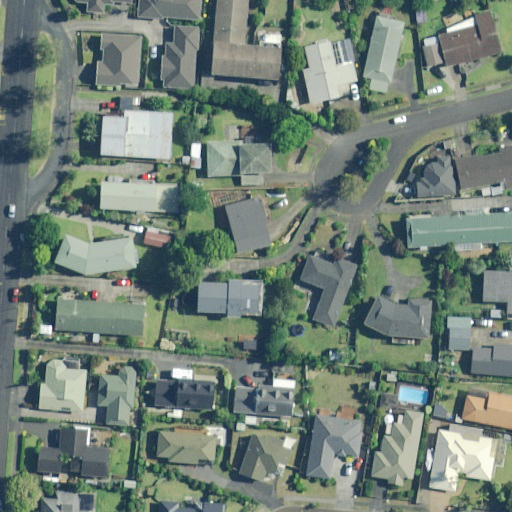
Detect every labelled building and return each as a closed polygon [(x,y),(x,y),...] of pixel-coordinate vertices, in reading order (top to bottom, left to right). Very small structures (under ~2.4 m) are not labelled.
[(107,23),(108,10),(133,10),(132,0),(67,0),(67,9),(83,9),(82,21),(107,23)] [(137,0),(136,24),(200,28),(201,0),(137,0)] [(203,0),(198,68),(199,68),(198,87),(248,89),(262,90),(264,55),(232,53),(236,0),(203,0)] [(368,104),(370,94),(374,95),(388,27),(358,20),(344,89),(353,91),(352,102),(368,104)] [(460,39),(405,48),(411,82),(483,70),(479,47),(476,23),(458,25),(460,39)] [(166,49),(158,49),(158,61),(154,61),(153,85),(189,86),(190,61),(192,61),(193,29),(167,29),(166,49)] [(140,36),(98,36),(98,34),(97,52),(93,52),(92,83),(106,83),(106,82),(140,83),(141,35),(140,35),(140,36)] [(329,106),(328,102),(333,93),(340,89),(333,47),(315,50),(315,47),(287,54),(293,76),(284,77),(292,117),(312,113),(311,110),(329,106)] [(205,111),(198,111),(197,130),(204,131),(205,111)] [(156,121),(85,122),(83,164),(155,168),(156,121)] [(511,188),(511,143),(498,146),(499,153),(455,161),(461,190),(504,182),(505,190),(511,188)] [(255,154),(224,155),(224,150),(189,149),(188,188),(224,188),(224,182),(256,181),(255,154)] [(438,161),(436,162),(435,163),(433,164),(432,166),(430,167),(429,168),(427,170),(426,172),(425,173),(424,175),(423,177),(422,179),(421,181),(420,183),(420,185),(416,185),(417,197),(453,195),(451,156),(438,157),(438,161)] [(180,182),(100,181),(99,213),(180,214),(180,182)] [(501,185),(481,189),(482,198),(503,194),(501,185)] [(244,205),(206,213),(218,265),(256,257),(244,205)] [(481,250),(481,244),(511,242),(511,214),(406,219),(408,248),(419,247),(419,251),(427,251),(427,247),(454,246),(454,251),(481,250)] [(154,244),(130,238),(126,253),(151,258),(154,244)] [(77,286),(77,285),(120,276),(114,245),(74,253),(50,242),(37,272),(77,286)] [(281,291),(306,301),(294,329),(315,338),(341,274),(320,266),(316,274),(291,264),(281,291)] [(511,271),(484,270),(482,301),(507,302),(507,314),(511,313),(511,271)] [(248,290),(182,289),(182,324),(248,325),(248,290)] [(130,307),(42,303),(40,340),(128,344),(130,307)] [(347,335),(375,345),(377,345),(378,346),(378,345),(413,347),(415,322),(416,322),(417,310),(390,308),(390,313),(381,313),(365,304),(347,335)] [(454,336),(432,335),(431,360),(453,361),(454,336)] [(511,346),(497,345),(496,349),(473,347),(471,374),(511,376),(511,346)] [(27,392),(24,392),(23,418),(69,420),(70,394),(69,394),(69,378),(54,378),(46,369),(35,369),(28,372),(27,392)] [(81,416),(90,417),(89,435),(113,436),(113,417),(117,418),(118,385),(119,376),(102,376),(102,384),(82,383),(81,416)] [(199,392),(138,389),(137,416),(198,419),(199,392)] [(467,396),(462,419),(503,427),(501,433),(511,435),(511,397),(488,392),(486,400),(467,396)] [(381,393),(378,407),(390,409),(391,405),(396,406),(398,396),(381,393)] [(284,398),(222,396),(221,424),(283,427),(284,398)] [(366,444),(364,461),(357,460),(354,487),(372,489),(372,493),(386,494),(386,490),(387,489),(398,490),(400,471),(401,471),(403,447),(407,421),(388,419),(386,433),(376,432),(374,445),(366,444)] [(318,427),(300,424),(289,486),(313,490),(317,471),(322,468),(329,469),(331,467),(342,465),(347,431),(318,427)] [(104,448),(83,446),(84,429),(53,428),(52,449),(33,447),(31,472),(51,473),(51,474),(72,475),(72,476),(103,478),(104,448)] [(198,443),(142,438),(139,468),(195,473),(198,443)] [(450,442),(422,438),(412,498),(441,502),(444,485),(475,490),(482,448),(450,443),(450,442)] [(260,490),(274,460),(259,453),(260,451),(236,441),(218,487),(242,497),(247,484),(260,490)] [(82,496),(78,496),(79,486),(56,485),(55,496),(41,495),(40,511),(89,511),(90,510),(81,510),(82,496)] [(216,511),(217,495),(190,493),(189,499),(174,496),(175,494),(152,492),(150,511),(216,511)]
